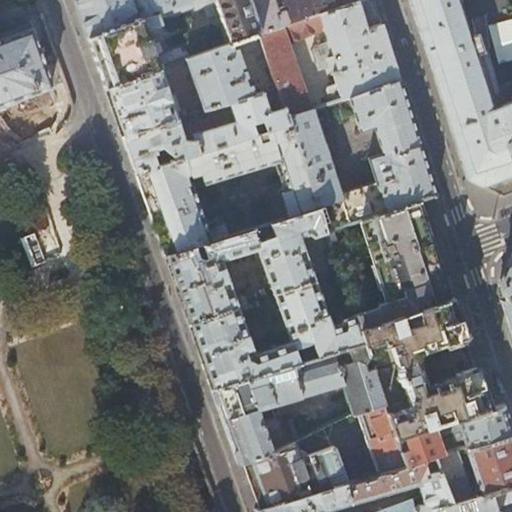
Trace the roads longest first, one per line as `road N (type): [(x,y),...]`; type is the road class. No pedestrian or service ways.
road 1 (residential): [(238,511),(56,0)]
road 2 (residential): [(388,0),(467,245)]
road 3 (residential): [(467,245),(511,384)]
